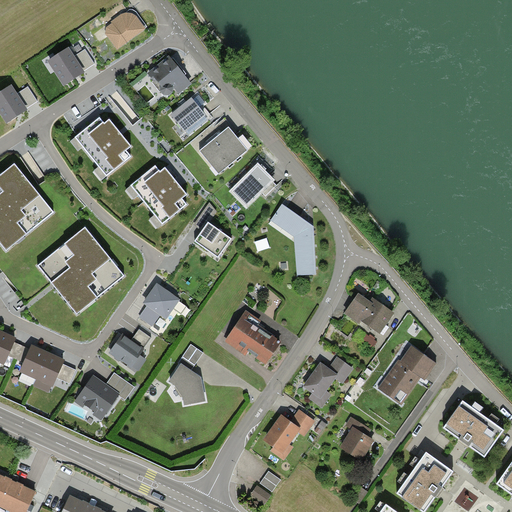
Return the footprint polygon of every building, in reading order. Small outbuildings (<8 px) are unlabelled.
[(112,24),(106,28),(105,34),(117,50),(145,30),(137,17),(131,14),(125,13),(121,15),(111,22),(112,24)] [(68,48),(47,62),(64,87),(78,78),(85,73),(84,72),(74,57),(68,48)] [(85,50),(74,57),(84,72),(95,64),(85,50)] [(155,68),(147,74),(154,83),(156,82),(160,86),(160,92),(164,96),(169,96),(173,93),(173,88),(179,95),(191,85),(169,57),(155,68)] [(17,94),(12,86),(0,93),(0,114),(7,125),(19,116),(28,111),(27,109),(17,94)] [(28,87),(17,94),(27,109),(38,101),(28,87)] [(192,98),(171,115),(178,124),(185,132),(206,116),(192,98)] [(100,118),(75,138),(107,177),(131,158),(126,152),(131,148),(119,133),(109,121),(105,125),(100,118)] [(248,151),(229,128),(200,152),(219,175),(248,151)] [(15,166),(0,177),(0,244),(6,252),(54,214),(15,166)] [(155,166),(131,186),(162,225),(187,205),(182,199),(187,195),(175,181),(165,169),(160,172),(155,166)] [(258,167),(232,192),(246,207),(272,181),(258,167)] [(310,223),(283,203),(271,220),(295,237),(297,274),(316,274),(314,225),(310,223)] [(232,240),(208,223),(195,243),(218,259),(232,240)] [(124,278),(85,229),(37,267),(53,286),(76,316),(124,278)] [(180,300),(157,284),(150,294),(143,304),(147,307),(160,316),(166,320),(180,300)] [(395,314),(373,298),(370,302),(358,294),(344,314),(359,325),(361,322),(380,335),(395,314)] [(160,316),(147,307),(139,318),(152,327),(160,316)] [(261,321),(246,311),(224,342),(245,356),(248,352),(250,354),(266,365),(282,343),(264,331),(263,329),(265,326),(260,323),(261,321)] [(166,322),(160,318),(156,324),(162,328),(166,322)] [(151,338),(139,329),(131,340),(143,349),(151,338)] [(8,334),(0,331),(0,330),(0,364),(4,366),(9,356),(15,343),(17,339),(8,334)] [(131,340),(123,334),(116,344),(109,353),(135,372),(137,370),(138,372),(147,360),(140,356),(144,350),(143,349),(131,340)] [(365,334),(360,342),(372,349),(377,341),(365,334)] [(17,360),(23,346),(15,343),(9,356),(17,360)] [(41,349),(32,345),(30,350),(24,363),(20,373),(36,381),(49,353),(41,349)] [(178,363),(181,365),(182,364),(191,371),(203,353),(191,345),(178,363)] [(30,350),(23,346),(17,360),(24,363),(30,350)] [(411,347),(400,361),(398,360),(378,388),(402,406),(421,379),(424,381),(436,365),(411,347)] [(57,356),(49,353),(36,381),(53,388),(57,379),(64,365),(66,360),(57,356)] [(353,369),(337,357),(328,369),(338,376),(336,379),(343,384),(353,369)] [(328,369),(320,363),(302,387),(312,394),(308,399),(322,408),(331,395),(327,391),(336,379),(338,376),(328,369)] [(191,371),(182,364),(181,365),(169,382),(175,387),(183,399),(184,406),(206,402),(202,379),(198,376),(191,371)] [(77,371),(64,365),(57,379),(70,385),(77,371)] [(115,373),(106,384),(120,394),(119,396),(125,400),(135,387),(115,373)] [(106,384),(93,375),(74,402),(101,421),(119,396),(120,394),(106,384)] [(504,432),(463,402),(443,430),(464,445),(484,459),(504,432)] [(299,410),(291,423),(301,430),(298,433),(304,437),(315,422),(299,410)] [(291,423),(281,416),(263,441),(273,448),(270,452),(284,461),(293,448),(290,445),(298,433),(301,430),(291,423)] [(345,426),(351,430),(353,427),(367,436),(371,430),(351,417),(345,426)] [(367,436),(353,427),(351,430),(340,448),(361,461),(374,441),(367,436)] [(453,474),(426,454),(396,495),(419,511),(425,511),(439,494),(453,474)] [(511,463),(496,486),(511,497),(511,463)] [(281,480),(269,472),(260,484),(272,492),(281,480)] [(0,507),(9,511),(26,511),(36,493),(23,487),(24,486),(17,483),(12,481),(12,480),(6,477),(5,478),(0,475),(0,507)] [(270,496),(257,486),(250,496),(263,505),(270,496)] [(83,502),(70,496),(62,511),(104,511),(101,511),(102,510),(95,506),(95,507),(90,505),(90,504),(83,501),(83,502)]
